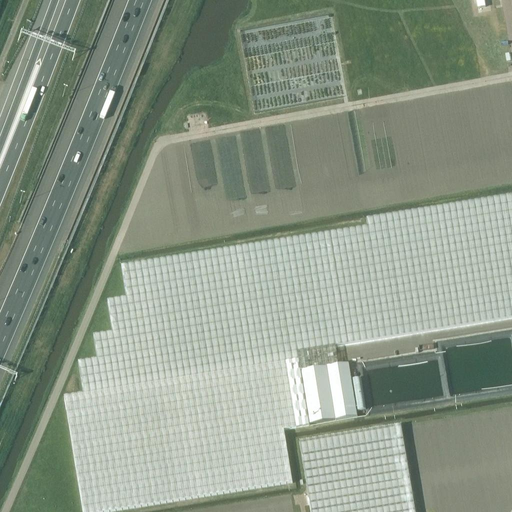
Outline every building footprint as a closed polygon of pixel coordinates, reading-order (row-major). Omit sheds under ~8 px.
[(114,0),(169,0),(165,12),(124,113),(71,241),(75,243),(128,115),(169,14),(174,0),(109,0),(71,97),(19,222),(23,224),(75,99),(114,0)] [(493,0),(485,0),(488,12),(496,11),(493,0)] [(240,31),(254,112),(342,96),(327,15),(240,31)] [(310,425),(303,372),(339,366),(336,347),(511,318),(511,196),(367,220),(368,228),(122,267),(126,299),(107,302),(113,334),(93,337),(97,361),(78,364),(84,395),(65,398),(82,511),(113,511),(293,483),(285,431),(311,427),(310,425)] [(358,418),(349,365),(339,366),(303,372),(310,425),(358,418)] [(415,511),(411,485),(402,425),(300,443),(311,511),(415,511)]
